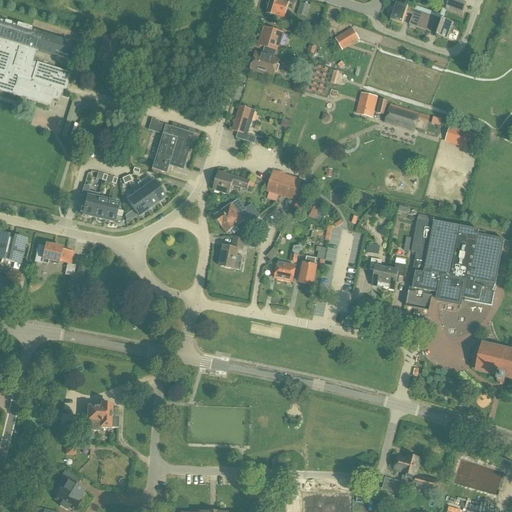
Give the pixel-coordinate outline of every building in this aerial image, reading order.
[(271,0),(267,16),(285,21),(290,2),(283,0),(271,0)] [(443,0),(438,15),(416,7),(415,11),(397,4),(391,21),(403,26),(407,14),(414,17),(410,27),(432,34),(435,24),(442,26),(437,38),(449,42),(455,25),(444,21),(447,12),(464,18),(468,6),(456,2),(456,0),(443,0)] [(311,7),(301,4),(297,15),(307,18),(311,7)] [(72,72),(37,62),(37,63),(31,61),(35,49),(39,50),(44,33),(31,29),(32,28),(18,23),(17,25),(0,19),(0,90),(51,106),(53,97),(61,100),(63,93),(60,92),(61,87),(67,89),(72,72)] [(335,40),(342,52),(360,42),(349,24),(336,32),(339,38),(335,40)] [(258,47),(278,53),(284,35),(264,28),(258,47)] [(108,57),(113,59),(119,41),(104,37),(99,55),(103,56),(102,61),(107,62),(108,57)] [(307,55),(314,57),(316,49),(309,47),(307,55)] [(250,71),(274,79),(280,61),(255,53),(250,71)] [(282,69),(291,72),(293,65),(284,63),(282,69)] [(328,79),(336,81),(339,71),(331,69),(328,79)] [(361,94),(359,104),(356,115),(373,119),(378,98),(361,94)] [(386,122),(415,131),(420,115),(391,106),(386,122)] [(245,108),(245,110),(240,108),(232,132),(237,134),(235,138),(254,144),(255,141),(261,142),(262,139),(256,137),(256,138),(248,135),(255,111),(245,108)] [(431,115),(429,122),(436,125),(439,118),(431,115)] [(144,131),(156,135),(160,122),(148,118),(144,131)] [(289,119),(277,118),(276,126),(288,127),(289,119)] [(165,126),(162,135),(151,170),(166,175),(169,167),(181,171),(183,164),(185,164),(196,131),(188,129),(187,133),(176,130),(178,125),(171,123),(170,128),(165,126)] [(473,137),(473,135),(450,127),(445,142),(475,151),(478,139),(473,137)] [(233,186),(247,191),(250,182),(219,173),(213,191),(230,196),(233,186)] [(268,194),(266,199),(276,202),(277,197),(296,203),(302,182),(273,173),(267,193),(268,194)] [(143,186),(156,205),(165,198),(152,180),(143,186)] [(93,218),(99,194),(88,192),(89,187),(84,185),(80,197),(86,198),(82,216),(93,218)] [(144,189),(136,194),(148,211),(156,205),(143,186),(143,187),(144,189)] [(103,221),(108,201),(98,199),(99,194),(93,218),(103,221)] [(136,194),(127,201),(138,217),(148,211),(136,194)] [(246,220),(250,225),(261,218),(252,205),(246,209),(239,200),(232,205),(214,218),(222,229),(222,228),(227,235),(238,227),(237,226),(243,222),(246,220)] [(119,204),(108,201),(103,221),(114,223),(119,204)] [(419,216),(412,253),(417,254),(406,306),(429,310),(432,295),(439,296),(438,302),(460,306),(461,299),(465,300),(465,301),(492,307),(505,241),(479,236),(480,232),(434,223),(432,223),(433,219),(419,216)] [(26,241),(15,238),(15,241),(7,239),(8,237),(0,234),(0,260),(1,261),(1,263),(10,265),(10,263),(20,265),(26,241)] [(255,250),(257,243),(247,241),(245,240),(235,238),(232,249),(224,247),(220,268),(235,271),(235,270),(241,272),(244,258),(237,257),(238,251),(243,252),(244,247),(255,250)] [(364,244),(363,251),(376,253),(377,246),(364,244)] [(67,251),(62,250),(63,249),(46,245),(45,247),(39,246),(35,263),(42,264),(43,260),(59,264),(60,262),(64,263),(65,259),(67,251)] [(291,245),(289,253),(296,255),(298,247),(291,245)] [(323,260),(326,250),(326,249),(317,247),(316,252),(317,253),(316,259),(323,260)] [(315,268),(314,268),(316,261),(307,259),(306,266),(304,265),(301,285),(312,287),(315,268)] [(382,261),(372,259),(370,271),(376,273),(373,287),(379,288),(379,287),(384,289),(388,270),(381,268),(382,261)] [(73,278),(75,266),(67,264),(64,276),(73,278)] [(275,279),(292,283),(295,268),(278,264),(275,279)] [(395,271),(388,270),(384,289),(389,289),(389,290),(395,291),(398,277),(404,278),(406,266),(396,264),(395,271)] [(76,278),(83,280),(85,269),(78,268),(76,278)] [(16,284),(2,286),(2,287),(7,286),(8,294),(18,292),(16,284)] [(229,291),(234,299),(244,293),(239,285),(229,291)] [(511,353),(483,347),(482,352),(477,350),(473,366),(478,367),(477,371),(499,376),(497,383),(504,385),(506,378),(511,379),(511,353)] [(94,432),(100,432),(100,429),(111,429),(118,429),(119,420),(111,419),(112,407),(101,406),(101,408),(88,407),(87,422),(84,422),(83,450),(90,450),(90,439),(93,439),(94,432)] [(66,455),(76,456),(76,443),(66,442),(66,455)] [(420,461),(408,458),(407,461),(398,459),(395,471),(404,473),(402,483),(392,481),(389,493),(399,495),(401,489),(409,491),(410,486),(437,493),(440,483),(416,477),(420,461)] [(461,461),(455,482),(469,486),(475,465),(461,461)] [(475,465),(469,486),(483,490),(488,469),(475,465)] [(488,469),(483,490),(496,493),(502,472),(488,469)] [(65,481),(54,500),(61,504),(60,507),(67,511),(68,509),(74,511),(75,511),(81,502),(79,500),(85,490),(77,485),(80,480),(65,471),(61,478),(65,481)] [(303,494),(302,511),(314,511),(315,494),(303,494)] [(315,494),(314,511),(326,511),(327,494),(315,494)] [(327,494),(326,511),(337,511),(338,495),(327,494)] [(338,495),(337,511),(350,511),(351,495),(338,495)]
